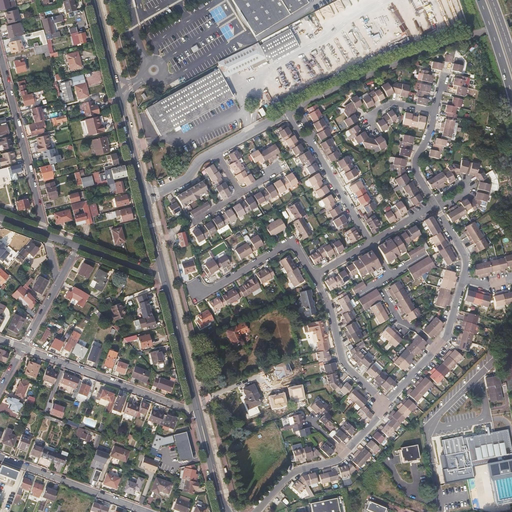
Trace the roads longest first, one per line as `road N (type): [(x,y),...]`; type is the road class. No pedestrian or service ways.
road 1 (unknown): [(511,21),(305,104)]
road 2 (tertiary): [(94,0),(144,200)]
road 3 (residential): [(45,234),(0,53)]
road 4 (residential): [(23,347),(197,412)]
road 5 (residential): [(0,456),(147,511)]
road 6 (residential): [(314,277),(348,369),(388,407)]
road 7 (residential): [(203,291),(294,243),(314,277)]
road 8 (tertiary): [(162,275),(197,412)]
road 9 (residential): [(370,243),(307,136)]
